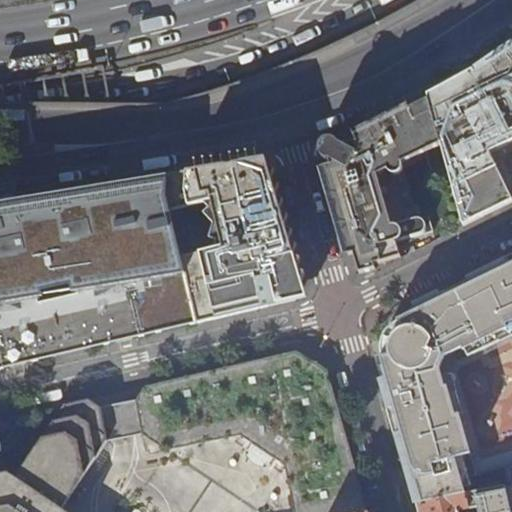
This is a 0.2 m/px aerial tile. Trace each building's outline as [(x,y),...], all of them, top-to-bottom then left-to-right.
[(449,99),(431,104),(443,146),(465,228),(511,204),(511,47),(477,71),(446,88),(449,99)] [(446,88),(430,97),(430,99),(431,101),(431,104),(449,99),(446,88)] [(431,104),(431,101),(412,111),(410,107),(355,134),(339,142),(337,141),(334,140),(332,140),(329,140),(321,156),(323,159),(325,161),(328,163),(331,163),(333,168),(325,170),(350,258),(355,256),(361,276),(377,271),(376,266),(402,259),(398,243),(434,233),(430,217),(394,227),(380,177),(391,172),(393,174),(394,175),(395,176),(397,176),(398,176),(401,175),(403,173),(405,171),(405,169),(405,167),(404,165),(443,146),(431,104)] [(182,259),(184,270),(197,325),(256,312),(295,303),(303,289),(289,239),(279,203),(270,174),(252,165),(169,180),(169,196),(175,225),(180,224),(177,211),(205,204),(209,210),(205,217),(217,227),(209,240),(217,242),(215,251),(182,259)] [(0,370),(197,325),(184,270),(182,259),(175,225),(169,196),(166,180),(0,206),(0,370)] [(491,461),(494,473),(507,469),(511,486),(511,259),(502,264),(505,268),(469,285),(445,297),(459,323),(467,360),(511,339),(511,458),(506,460),(505,457),(491,461)] [(443,293),(445,297),(469,285),(467,281),(443,293)] [(395,430),(417,506),(460,497),(457,482),(479,478),(494,473),(491,461),(475,465),(451,379),(444,381),(442,372),(449,362),(458,358),(461,363),(467,360),(459,323),(445,297),(442,299),(440,295),(413,308),(415,312),(397,321),(402,330),(398,333),(395,335),(393,339),(391,342),(390,346),(389,350),(389,354),(390,357),(380,360),(386,380),(381,381),(390,413),(394,411),(400,429),(395,430)] [(298,353),(144,388),(140,395),(134,403),(142,437),(166,453),(240,437),(264,453),(285,466),(295,511),(367,511),(326,369),(298,353)] [(0,511),(64,511),(62,510),(108,443),(108,442),(102,409),(101,408),(91,401),(63,407),(14,479),(8,475),(0,476),(0,511)] [(116,406),(102,409),(108,442),(108,443),(123,440),(142,437),(134,403),(116,406)] [(394,411),(390,413),(395,430),(400,429),(394,411)] [(466,496),(417,506),(418,511),(461,511),(469,510),(466,496)]
